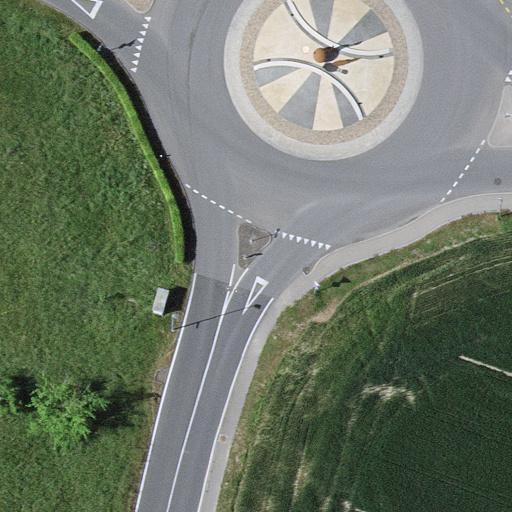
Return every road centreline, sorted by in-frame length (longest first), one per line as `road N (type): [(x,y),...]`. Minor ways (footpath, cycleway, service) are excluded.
road 1 (unclassified): [(269,194),(230,290),(167,511)]
road 2 (secondary): [(269,194),(312,206),(356,203),(397,186),(431,158),(461,103)]
road 3 (secondary): [(188,13),(185,92),(201,135),(230,171),(269,194)]
